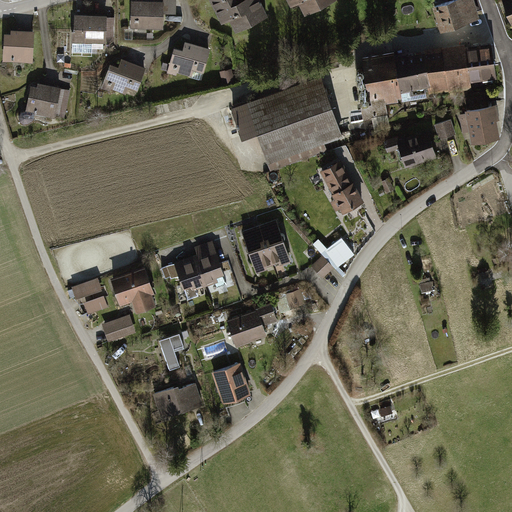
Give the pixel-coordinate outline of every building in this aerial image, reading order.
[(163,0),(130,0),(131,28),(163,28),(163,0)] [(211,0),(222,22),(230,19),(236,32),(269,16),(261,0),(211,0)] [(289,0),(293,6),(300,2),(306,15),(336,0),(289,0)] [(441,0),(429,3),(437,31),(479,20),(474,0),(441,0)] [(511,0),(502,0),(511,24),(511,0)] [(114,15),(74,13),(73,41),(114,43),(114,15)] [(4,33),(4,60),(33,61),(33,31),(12,30),(12,33),(4,33)] [(395,51),(362,56),(369,106),(499,87),(493,44),(468,47),(467,42),(425,49),(426,54),(396,58),(395,51)] [(183,49),(175,47),(168,72),(202,81),(210,49),(185,43),(183,49)] [(121,67),(111,63),(101,86),(135,100),(147,69),(124,60),(121,67)] [(321,77),(233,108),(244,137),(258,132),(273,173),(329,153),(326,144),(343,138),(321,77)] [(27,112),(65,119),(71,89),(32,82),(27,112)] [(492,106),(491,102),(477,103),(466,106),(467,110),(468,110),(469,113),(461,114),(465,131),(472,130),(474,139),(473,139),(473,141),(498,137),(492,106)] [(451,120),(436,125),(440,140),(455,136),(451,120)] [(407,168),(439,157),(429,127),(385,141),(389,153),(400,149),(407,168)] [(341,161),(321,173),(333,193),(353,182),(341,161)] [(332,195),(342,215),(366,202),(355,182),(332,195)] [(277,219),(243,230),(257,273),(291,262),(277,219)] [(320,239),(314,244),(337,272),(358,255),(343,237),(328,249),(320,239)] [(198,253),(174,261),(186,295),(227,280),(212,239),(195,245),(198,253)] [(322,255),(311,264),(323,279),(334,270),(322,255)] [(145,267),(111,278),(120,305),(133,301),(137,312),(158,304),(145,267)] [(98,274),(72,283),(77,299),(82,297),(89,316),(110,308),(98,274)] [(299,289),(286,294),(292,308),(305,304),(299,289)] [(272,305),(228,319),(236,345),(268,335),(265,325),(277,321),(272,305)] [(129,314),(102,323),(108,341),(136,332),(129,314)] [(181,332),(160,339),(170,369),(181,365),(174,348),(185,344),(181,332)] [(241,362),(212,372),(222,402),(252,392),(241,362)] [(178,383),(153,392),(162,419),(203,405),(196,382),(179,388),(178,383)] [(394,403),(373,409),(376,420),(397,414),(394,403)]
